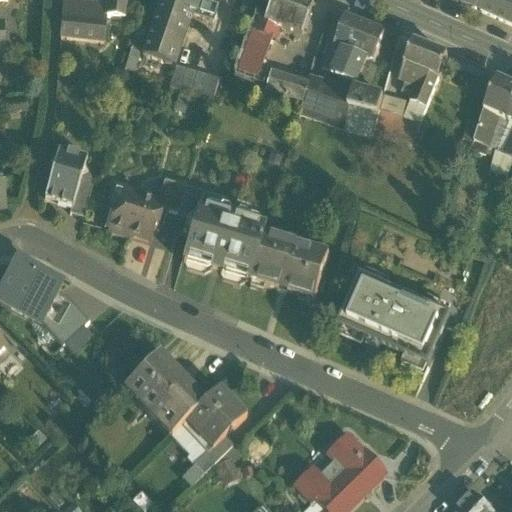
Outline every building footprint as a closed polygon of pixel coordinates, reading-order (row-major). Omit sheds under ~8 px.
[(62,0),(61,22),(75,23),(76,0),(62,0)] [(106,0),(104,20),(123,22),(125,0),(106,0)] [(160,0),(142,58),(170,68),(188,16),(191,5),(175,0),(160,0)] [(220,0),(175,0),(191,5),(216,14),(220,0)] [(312,7),(292,0),(272,0),(263,27),(262,28),(274,32),(300,41),(312,7)] [(448,0),(475,12),(480,0),(448,0)] [(511,0),(487,0),(481,14),(511,28),(511,0)] [(216,14),(191,5),(188,16),(212,24),(216,14)] [(385,35),(345,19),(333,49),(365,62),(373,65),(385,35)] [(75,23),(61,22),(59,41),(103,46),(105,26),(75,23)] [(256,24),(237,77),(262,85),(264,79),(258,77),(274,32),(262,28),(263,27),(256,24)] [(448,59),(415,47),(400,81),(417,88),(410,105),(427,112),(448,59)] [(365,62),(333,49),(323,76),(355,88),(365,62)] [(131,53),(125,72),(133,74),(139,55),(131,53)] [(218,82),(175,70),(168,91),(212,104),(218,82)] [(307,88),(269,76),(264,96),(301,107),(307,88)] [(511,88),(498,83),(484,115),(497,120),(507,124),(511,112),(511,88)] [(383,100),(353,94),(348,114),(377,122),(379,116),(383,100)] [(484,115),(474,145),(487,150),(497,120),(484,115)] [(419,127),(379,116),(377,122),(372,141),(409,150),(419,127)] [(487,150),(474,145),(471,153),(484,159),(487,151),(487,150)] [(67,155),(58,152),(55,162),(49,165),(52,171),(43,202),(71,210),(72,210),(81,179),(87,176),(84,170),(87,160),(77,157),(73,151),(67,155)] [(81,179),(72,210),(71,210),(69,217),(83,221),(93,186),(87,176),(81,179)] [(504,183),(489,177),(486,186),(501,192),(504,183)] [(186,191),(164,184),(157,206),(163,208),(162,213),(178,218),(186,191)] [(203,196),(192,192),(184,219),(194,222),(198,211),(199,211),(203,196)] [(157,206),(124,196),(121,206),(116,209),(108,235),(129,241),(132,240),(148,245),(151,233),(156,231),(162,213),(163,208),(157,206)] [(199,211),(198,211),(194,222),(184,257),(211,265),(210,269),(222,273),(223,269),(251,277),(262,238),(264,231),(199,211)] [(330,259),(262,238),(251,277),(248,285),(316,305),(330,259)] [(0,295),(0,304),(42,328),(59,297),(61,294),(15,268),(0,295)] [(451,320),(360,281),(338,330),(429,370),(451,320)] [(67,302),(59,297),(42,328),(63,351),(90,326),(67,302)] [(0,365),(9,356),(0,346),(0,365)] [(205,407),(158,358),(144,371),(144,372),(124,392),(171,440),(185,426),(205,407)] [(205,407),(185,426),(212,453),(213,454),(225,443),(247,421),(220,393),(205,407)] [(212,453),(185,426),(171,440),(190,460),(187,462),(195,470),(212,453)] [(342,478),(314,505),(320,511),(353,511),(388,479),(365,455),(362,457),(347,442),(326,462),(342,478)] [(225,443),(213,454),(212,453),(195,470),(203,479),(233,450),(225,443)] [(487,511),(473,498),(459,511),(487,511)]
